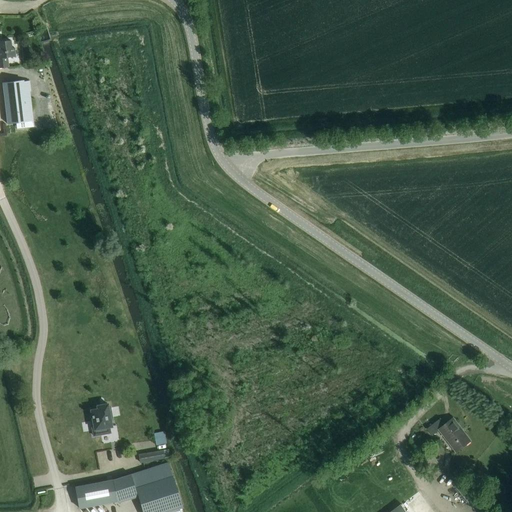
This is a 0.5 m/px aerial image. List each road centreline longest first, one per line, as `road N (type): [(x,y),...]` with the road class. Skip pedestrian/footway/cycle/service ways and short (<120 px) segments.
road 1 (tertiary): [(511,369),(232,171)]
road 2 (unclassified): [(232,171),(264,157),(511,137)]
road 3 (tertiary): [(232,171),(213,138),(187,18),(172,0)]
